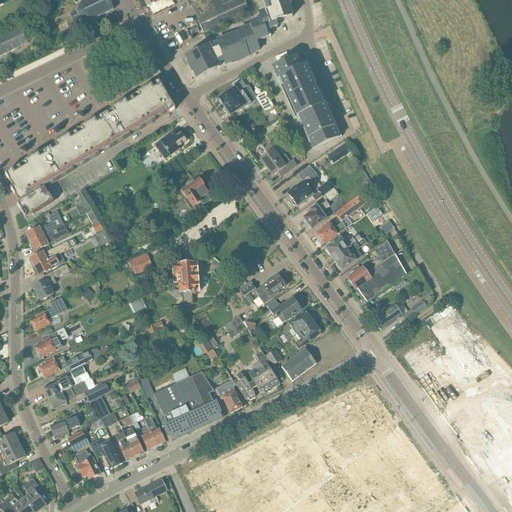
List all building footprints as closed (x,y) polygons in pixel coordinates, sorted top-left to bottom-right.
[(90,21),(114,10),(109,0),(88,0),(81,3),(77,11),(77,12),(70,15),(74,23),(81,20),(90,21)] [(204,33),(250,12),(244,0),(191,0),(189,1),(187,2),(189,7),(191,6),(200,26),(201,25),(204,32),(203,32),(204,33)] [(283,2),(288,0),(263,0),(268,12),(284,6),(283,2)] [(289,6),(292,5),(291,4),(284,6),(268,12),(259,15),(261,21),(267,38),(271,37),(269,31),(278,28),(276,23),(293,17),(289,6)] [(257,42),(267,38),(261,21),(250,25),(250,26),(239,30),(239,32),(214,41),(215,44),(210,46),(209,45),(186,57),(189,64),(189,65),(193,63),(195,66),(190,68),(191,69),(195,67),(197,70),(192,72),(193,73),(194,72),(197,79),(220,68),(218,64),(224,61),(226,65),(232,63),(232,64),(238,61),(237,58),(242,57),(243,60),(243,59),(249,56),(248,53),(253,51),(254,54),(254,53),(260,51),(257,42)] [(0,57),(28,44),(21,27),(0,37),(0,57)] [(300,69),(296,58),(273,68),(295,119),(302,116),(317,148),(342,137),(310,65),(300,69)] [(249,87),(246,88),(241,80),(242,80),(241,79),(232,85),(234,88),(233,88),(234,89),(219,99),(231,116),(238,110),(240,112),(250,105),(249,103),(256,98),(249,87)] [(44,152),(6,175),(14,188),(12,190),(20,203),(17,205),(18,206),(22,212),(26,210),(30,216),(53,202),(49,196),(45,199),(40,191),(32,196),(29,192),(165,109),(168,114),(175,110),(158,82),(108,113),(107,114),(81,129),(60,142),(45,151),(44,152)] [(265,111),(274,107),(266,92),(257,96),(265,111)] [(155,146),(165,160),(180,150),(179,147),(181,146),(181,147),(182,146),(182,145),(186,142),(181,135),(177,137),(174,132),(155,146)] [(298,166),(294,161),(286,167),(273,150),(278,146),(274,141),(265,148),(268,153),(260,159),(273,177),(278,173),(281,178),(298,166)] [(334,152),(328,156),(331,161),(337,157),(334,152)] [(312,183),(319,178),(315,173),(310,167),(299,176),(303,181),(303,182),(304,183),(288,195),(297,208),(312,197),(316,202),(325,195),(332,190),(327,183),(317,190),(312,183)] [(177,204),(173,208),(181,219),(185,215),(192,211),(195,209),(194,208),(202,203),(201,201),(209,195),(204,188),(205,187),(199,179),(195,182),(194,182),(181,192),(185,198),(177,204)] [(332,190),(325,195),(330,202),(339,195),(334,189),(332,190)] [(330,225),(316,235),(324,246),(352,225),(347,218),(370,201),(364,193),(335,214),(342,223),(334,230),(330,225)] [(83,196),(79,199),(87,213),(92,210),(83,196)] [(312,230),(320,224),(326,220),(321,213),(330,207),(326,202),(317,208),(316,206),(311,210),(312,212),(304,218),(312,230)] [(374,221),(382,215),(378,209),(370,215),(374,221)] [(93,211),(86,215),(92,225),(99,222),(93,211)] [(31,243),(59,229),(64,226),(57,213),(48,217),(51,224),(40,229),(40,227),(26,234),(31,243)] [(381,227),(380,228),(384,234),(385,233),(392,228),(393,228),(388,222),(381,227)] [(103,230),(99,223),(92,227),(97,234),(103,230)] [(47,243),(63,235),(59,229),(31,243),(35,252),(48,245),(47,243)] [(353,239),(356,244),(360,242),(363,240),(359,235),(353,239)] [(109,238),(98,244),(100,248),(105,245),(111,242),(109,238)] [(326,249),(334,260),(356,244),(353,239),(345,245),(340,239),(326,249)] [(358,250),(360,249),(367,244),(364,239),(363,240),(360,242),(356,244),(334,260),(342,271),(362,257),(358,250)] [(72,249),(71,249),(68,242),(44,254),(43,252),(30,259),(34,268),(61,254),(72,249)] [(387,242),(374,251),(383,263),(395,255),(387,242)] [(65,263),(61,254),(34,268),(39,277),(65,263)] [(407,276),(406,273),(396,256),(397,256),(396,254),(395,255),(383,263),(377,267),(381,272),(356,290),(366,305),(407,276)] [(147,255),(130,262),(135,276),(153,268),(147,255)] [(183,265),(173,266),(174,285),(174,287),(182,286),(183,306),(193,306),(193,298),(188,299),(188,296),(196,295),(196,293),(199,293),(197,264),(188,265),(188,262),(183,262),(183,265)] [(54,278),(56,277),(57,279),(70,272),(67,266),(44,277),(47,281),(34,288),(41,301),(54,294),(50,287),(57,283),(54,278)] [(363,268),(347,279),(349,281),(347,282),(351,287),(352,286),(356,290),(381,272),(377,267),(367,274),(363,268)] [(241,276),(233,282),(236,286),(244,280),(241,276)] [(264,305),(271,299),(279,294),(278,293),(286,287),(278,276),(269,283),(268,282),(262,286),(262,287),(257,291),(251,283),(240,291),(250,304),(259,298),(264,305)] [(80,294),(90,303),(96,296),(86,287),(80,294)] [(50,325),(48,321),(68,311),(62,299),(50,305),(52,309),(44,313),(36,316),(37,318),(31,321),(37,332),(46,328),(50,325)] [(140,299),(129,304),(133,314),(145,308),(140,299)] [(286,322),(301,311),(293,299),(282,308),(280,306),(275,301),(265,309),(274,321),(276,319),(281,325),(286,322)] [(422,301),(411,310),(416,317),(427,309),(427,308),(423,302),(422,301)] [(452,303),(424,321),(441,347),(437,350),(440,354),(471,332),(452,303)] [(383,329),(384,330),(402,317),(402,316),(406,314),(400,304),(394,308),(393,306),(375,319),(380,325),(378,326),(381,331),(383,329)] [(288,342),(313,323),(305,313),(285,328),(284,329),(284,330),(283,332),(283,333),(283,335),(284,336),(288,342)] [(238,335),(247,329),(239,317),(230,323),(238,335)] [(161,322),(153,325),(156,333),(164,330),(161,322)] [(231,339),(238,335),(230,323),(224,327),(231,339)] [(299,350),(313,340),(321,334),(313,323),(288,342),(293,338),(297,344),(295,345),(299,350)] [(56,332),(61,341),(67,338),(63,329),(56,332)] [(62,345),(59,338),(56,332),(48,337),(49,338),(41,342),(42,344),(36,348),(41,359),(56,351),(55,348),(62,345)] [(211,335),(205,338),(213,351),(219,347),(211,335)] [(75,340),(67,344),(70,348),(77,344),(75,340)] [(94,351),(89,353),(93,361),(100,358),(96,350),(94,351)] [(127,359),(122,350),(111,355),(116,364),(127,359)] [(317,364),(306,350),(282,368),(292,382),(291,382),(291,383),(317,364)] [(282,361),(277,352),(276,351),(265,357),(269,362),(272,367),(282,361)] [(264,370),(260,373),(271,391),(280,385),(275,377),(277,376),(272,367),(262,352),(256,356),(264,370)] [(46,365),(40,368),(45,379),(68,368),(70,372),(82,366),(93,361),(89,353),(88,353),(66,363),(64,358),(55,362),(53,358),(45,363),(46,365)] [(67,377),(43,389),(49,400),(71,389),(71,388),(84,382),(81,376),(84,375),(86,374),(82,366),(70,372),(72,376),(68,378),(67,377)] [(214,392),(212,388),(202,372),(194,376),(215,422),(224,418),(216,401),(214,402),(213,400),(212,401),(209,394),(214,392)] [(260,373),(257,374),(255,375),(253,372),(249,375),(251,378),(257,388),(261,394),(264,392),(265,395),(271,391),(260,373)] [(251,378),(246,381),(241,373),(237,376),(240,382),(236,385),(246,401),(249,399),(250,401),(256,397),(252,391),(257,388),(251,378)] [(176,384),(154,394),(167,424),(163,426),(170,442),(215,422),(194,376),(176,384)] [(131,394),(142,389),(138,381),(127,386),(131,394)] [(89,391),(84,382),(71,388),(71,389),(49,400),(54,410),(67,404),(66,401),(75,397),(75,398),(85,394),(89,403),(110,393),(105,384),(89,391)] [(243,408),(235,393),(236,392),(233,387),(235,386),(235,385),(233,382),(216,390),(221,400),(223,399),(231,414),(243,408)] [(368,385),(361,388),(367,398),(373,395),(368,385)] [(126,396),(121,399),(125,408),(131,405),(126,396)] [(101,398),(95,401),(103,418),(110,414),(101,398)] [(0,427),(8,423),(3,412),(0,413),(0,427)] [(114,413),(102,419),(106,429),(119,422),(114,413)] [(129,417),(124,419),(128,427),(133,425),(133,424),(129,417)] [(68,431),(80,427),(77,418),(72,419),(65,422),(50,427),(55,440),(64,437),(70,435),(68,431)] [(157,431),(154,425),(151,418),(145,421),(148,428),(158,448),(163,446),(162,445),(166,443),(162,434),(160,430),(157,431)] [(144,453),(140,444),(133,428),(123,432),(136,458),(141,456),(140,455),(144,453)] [(152,450),(158,448),(148,428),(142,430),(145,436),(142,438),(144,442),(148,451),(152,449),(152,450)] [(83,432),(68,440),(71,446),(86,438),(83,432)] [(130,461),(136,458),(123,432),(115,436),(118,443),(120,443),(122,447),(121,447),(121,448),(120,448),(126,461),(130,459),(130,461)] [(3,454),(19,446),(14,434),(0,440),(0,447),(0,448),(3,454)] [(99,441),(91,445),(98,459),(104,456),(111,470),(122,464),(111,441),(101,446),(99,441)] [(0,476),(14,470),(11,465),(25,458),(19,446),(3,454),(6,460),(0,463),(0,476)] [(93,459),(92,460),(90,455),(88,456),(86,451),(75,457),(80,466),(77,467),(83,478),(87,476),(89,480),(101,475),(93,459)] [(25,499),(34,511),(38,511),(46,506),(37,494),(41,490),(33,480),(24,487),(30,495),(25,499)] [(168,491),(162,480),(135,494),(140,505),(168,491)] [(34,511),(25,499),(19,504),(13,495),(3,503),(10,511),(12,511),(16,510),(17,511),(34,511)] [(10,511),(3,503),(0,504),(0,511),(10,511)]
